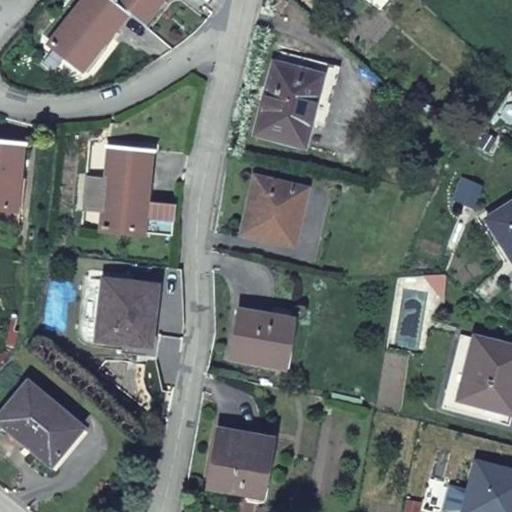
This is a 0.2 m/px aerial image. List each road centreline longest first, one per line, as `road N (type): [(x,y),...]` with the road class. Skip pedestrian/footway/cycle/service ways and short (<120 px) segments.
road 1 (residential): [(233,29),(194,238),(197,349),(162,511)]
road 2 (residential): [(0,94),(22,103),(91,103),(233,29)]
